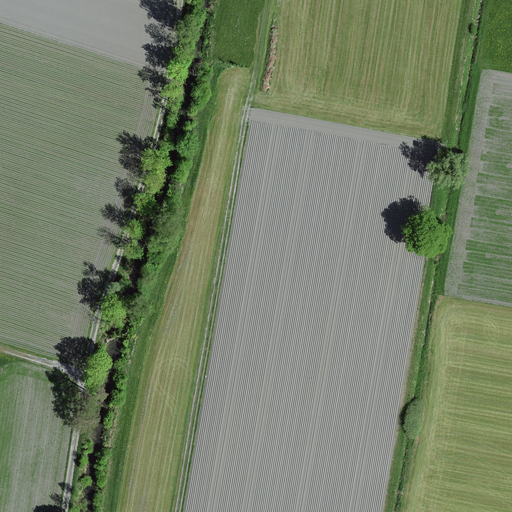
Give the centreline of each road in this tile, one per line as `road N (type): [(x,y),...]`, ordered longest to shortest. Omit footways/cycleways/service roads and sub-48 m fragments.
road 1 (track): [(183,0),(158,128),(86,373),(66,511)]
road 2 (track): [(179,511),(265,0)]
